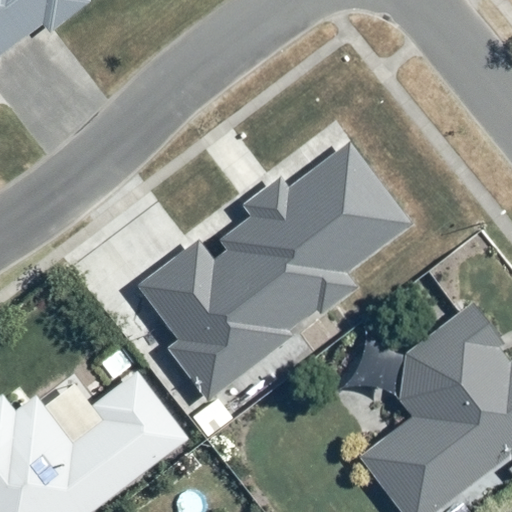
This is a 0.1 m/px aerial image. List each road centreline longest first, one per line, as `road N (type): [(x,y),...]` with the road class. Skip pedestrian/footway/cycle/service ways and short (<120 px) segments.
road 1 (residential): [(0,225),(281,0)]
road 2 (residential): [(430,0),(511,101)]
